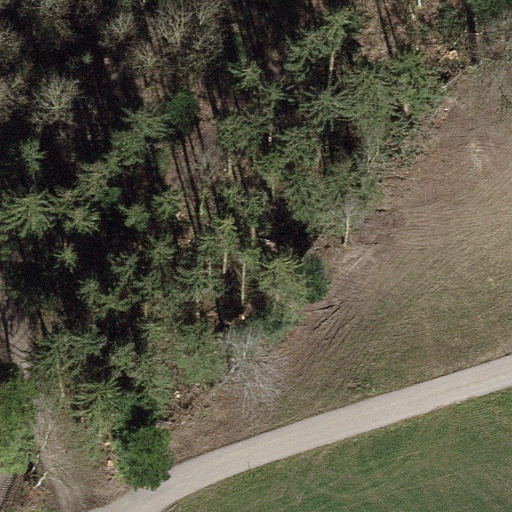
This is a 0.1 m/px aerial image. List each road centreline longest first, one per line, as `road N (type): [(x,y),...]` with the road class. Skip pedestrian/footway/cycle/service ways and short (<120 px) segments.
road 1 (track): [(150,511),(208,473),(511,367)]
road 2 (track): [(0,304),(78,511)]
